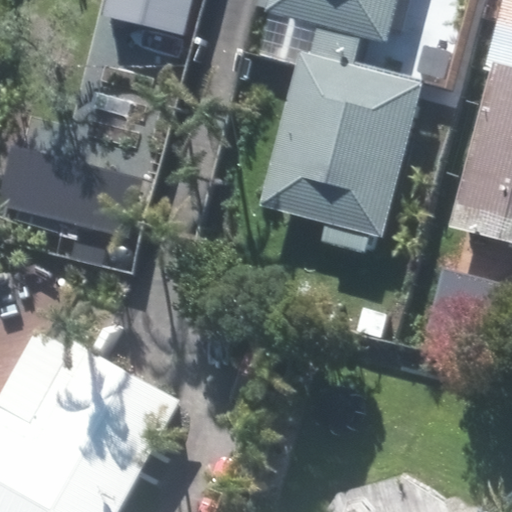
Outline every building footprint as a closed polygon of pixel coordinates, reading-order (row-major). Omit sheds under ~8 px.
[(120,0),(115,22),(195,41),(204,0),(120,0)] [(337,227),(333,245),(378,258),(382,238),(396,243),(435,90),(366,74),(373,44),(401,51),(413,0),(282,0),(277,21),(288,22),(278,62),(309,70),(273,211),(337,227)] [(11,10),(0,67),(0,76),(46,86),(59,18),(11,10)] [(504,75),(463,234),(511,246),(511,27),(511,28),(499,73),(504,75)] [(477,324),(431,312),(423,344),(469,357),(477,324)] [(0,511),(138,511),(196,410),(90,350),(46,428),(0,402),(0,511)]
